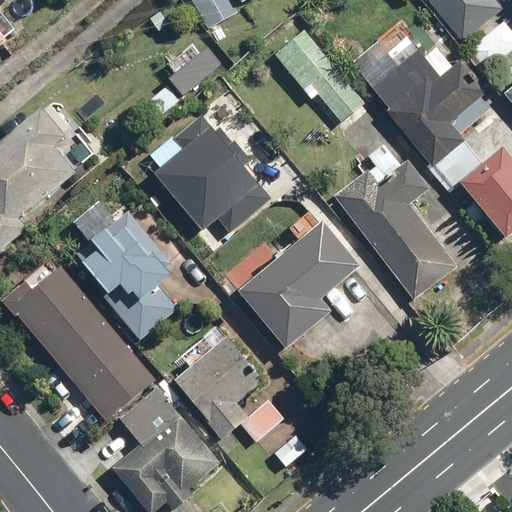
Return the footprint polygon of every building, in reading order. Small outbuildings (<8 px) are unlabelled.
[(230,0),(191,0),(209,34),(240,17),(230,0)] [(427,0),(466,46),(503,15),(490,0),(427,0)] [(0,48),(19,32),(0,10),(0,48)] [(197,23),(184,34),(202,55),(215,44),(197,23)] [(511,31),(506,24),(468,55),(486,77),(511,55),(511,31)] [(275,60),(313,102),(319,96),(346,126),(370,103),(306,33),(275,60)] [(483,95),(444,48),(427,61),(420,53),(372,93),(459,197),(466,191),(510,245),(511,243),(511,160),(503,150),(485,165),(463,140),(480,126),(466,110),(483,95)] [(511,80),(499,91),(511,106),(511,80)] [(24,226),(81,176),(57,150),(68,141),(43,113),(0,150),(0,255),(1,257),(29,232),(24,226)] [(156,178),(207,236),(223,221),(235,234),(274,199),(201,117),(174,141),(185,153),(156,178)] [(432,192),(410,164),(383,185),(372,172),(335,201),(415,303),(459,269),(411,207),(432,192)] [(366,269),(319,213),(294,234),(303,244),(242,296),(292,355),(338,316),(326,303),(366,269)] [(107,293),(101,298),(142,344),(182,308),(165,289),(183,273),(129,214),(95,244),(102,253),(85,268),(107,293)] [(59,262),(6,305),(106,425),(159,382),(59,262)] [(244,429),(251,423),(240,411),(254,398),(245,388),(260,374),(231,342),(178,389),(227,444),(244,429)] [(144,449),(114,476),(146,511),(163,511),(169,507),(172,511),(181,511),(198,497),(192,491),(225,462),(159,390),(121,424),(144,449)] [(286,421),(272,405),(251,423),(244,429),(259,445),(286,421)] [(288,473),(310,451),(295,436),(273,458),(288,473)]
